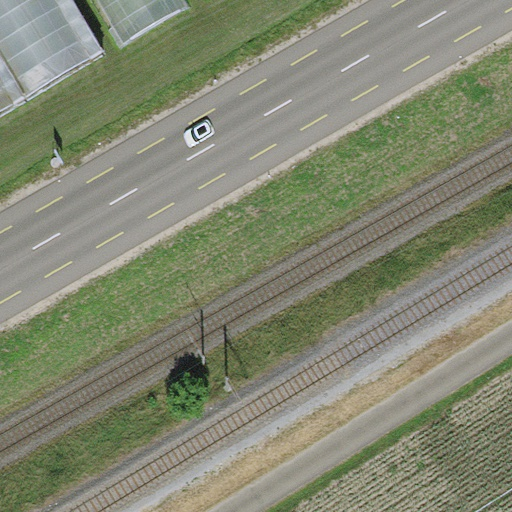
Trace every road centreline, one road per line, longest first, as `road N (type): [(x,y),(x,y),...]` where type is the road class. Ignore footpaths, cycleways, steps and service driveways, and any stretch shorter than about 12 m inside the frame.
road 1 (primary): [(0,271),(475,0)]
road 2 (unclassified): [(229,511),(511,333)]
